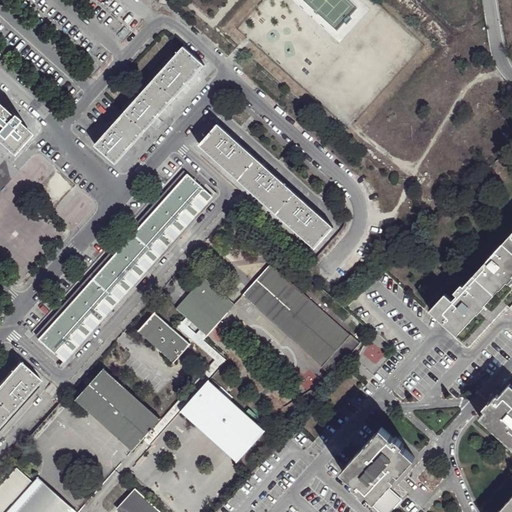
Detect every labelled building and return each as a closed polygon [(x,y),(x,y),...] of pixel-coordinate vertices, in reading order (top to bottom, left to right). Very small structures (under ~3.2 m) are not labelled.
[(202,63),(181,45),(151,79),(172,97),(202,63)] [(172,97),(151,79),(122,111),(143,130),(172,97)] [(0,139),(9,147),(27,126),(14,115),(16,113),(9,107),(8,109),(0,102),(0,139)] [(122,111),(93,143),(114,162),(143,130),(122,111)] [(217,120),(198,141),(238,177),(256,156),(217,120)] [(294,190),(256,156),(238,177),(275,210),(294,190)] [(327,171),(322,166),(318,169),(324,175),(327,171)] [(171,187),(186,171),(183,168),(36,335),(39,337),(163,196),(167,191),(171,187)] [(335,177),(328,170),(327,171),(324,175),(331,181),(335,177)] [(211,193),(186,171),(171,187),(167,191),(163,196),(39,337),(65,360),(211,193)] [(275,210),(312,244),(331,224),(294,190),(275,210)] [(213,195),(211,193),(65,360),(67,362),(213,195)] [(474,276),(494,294),(506,282),(507,283),(511,277),(511,275),(511,276),(511,274),(511,251),(504,244),(474,276)] [(348,331),(319,305),(270,264),(272,262),(270,261),(241,292),(242,293),(243,292),(322,362),(321,363),(322,364),(323,363),(333,371),(360,342),(355,338),(349,333),(350,332),(349,331),(348,331)] [(232,302),(203,276),(204,275),(203,274),(175,306),(175,307),(177,306),(199,326),(205,332),(204,333),(205,334),(234,302),(233,301),(232,302)] [(452,300),(445,294),(430,310),(457,334),(494,294),(474,276),(465,287),(457,295),(452,300)] [(454,292),(457,295),(465,287),(461,284),(454,292)] [(173,361),(190,343),(187,340),(156,311),(155,311),(156,310),(155,309),(137,329),(138,330),(139,329),(173,359),(172,360),(173,361)] [(196,392),(221,366),(226,361),(200,339),(205,334),(204,333),(205,332),(199,326),(187,340),(190,343),(211,362),(160,418),(144,437),(151,445),(196,392)] [(355,338),(360,342),(362,344),(372,333),(364,327),(355,338)] [(0,383),(0,406),(9,415),(41,379),(20,360),(0,383)] [(144,437),(160,418),(104,369),(105,367),(104,366),(76,398),(77,399),(77,398),(128,445),(132,448),(144,437)] [(196,392),(210,380),(209,380),(196,392)] [(218,389),(214,386),(181,411),(198,426),(225,395),(218,389)] [(511,386),(500,398),(492,407),(486,413),(481,419),(511,447),(511,386)] [(225,395),(198,426),(230,455),(257,425),(225,395)] [(492,407),(500,398),(498,397),(491,405),(492,407)] [(483,410),(486,413),(492,407),(491,405),(489,404),(483,410)] [(0,425),(9,415),(0,406),(0,425)] [(263,430),(257,425),(230,455),(236,460),(234,461),(236,463),(265,430),(264,429),(263,430)] [(402,447),(393,439),(381,427),(342,471),(354,482),(362,489),(371,497),(386,511),(390,511),(405,496),(391,483),(414,458),(402,447)] [(395,437),(393,439),(402,447),(403,445),(395,437)] [(0,484),(0,511),(5,511),(35,480),(18,465),(0,484)] [(78,511),(40,475),(39,475),(39,477),(35,480),(5,511),(78,511)] [(362,489),(354,482),(353,484),(361,491),(362,489)] [(160,511),(136,489),(117,510),(119,511),(160,511)] [(368,501),(371,497),(362,489),(361,491),(360,492),(368,501)] [(511,511),(511,496),(497,511),(511,511)]
